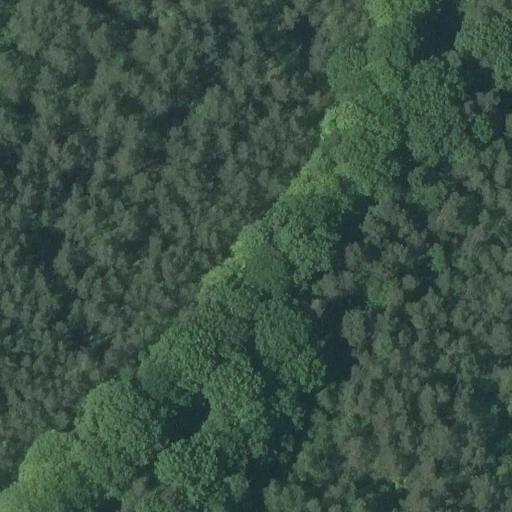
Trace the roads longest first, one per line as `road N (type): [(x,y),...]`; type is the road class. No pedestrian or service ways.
road 1 (track): [(46,511),(342,184),(374,112),(405,0)]
road 2 (track): [(436,0),(376,197),(310,282),(92,511)]
